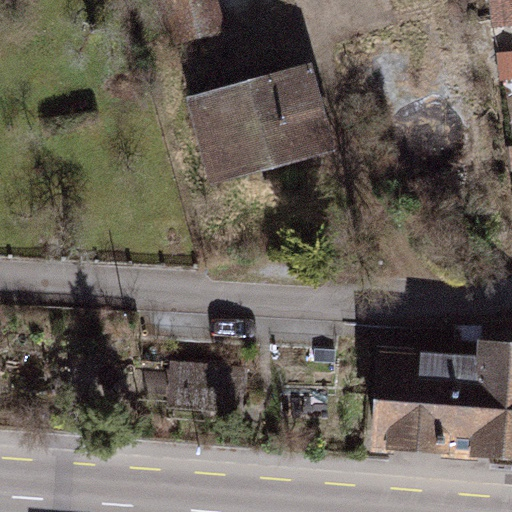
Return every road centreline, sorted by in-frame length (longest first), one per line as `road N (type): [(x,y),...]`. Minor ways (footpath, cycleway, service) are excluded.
road 1 (residential): [(511,294),(430,299),(0,278)]
road 2 (primary): [(162,511),(0,498)]
